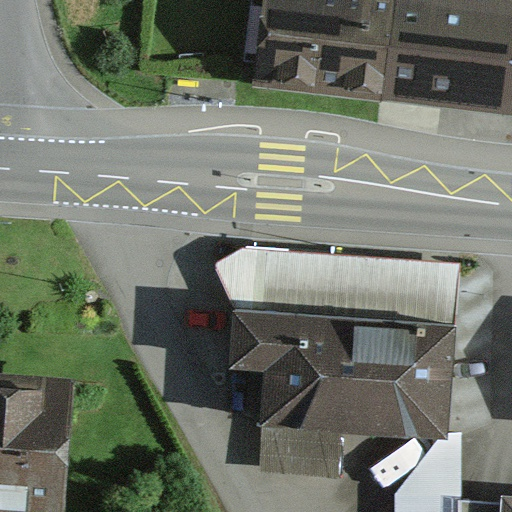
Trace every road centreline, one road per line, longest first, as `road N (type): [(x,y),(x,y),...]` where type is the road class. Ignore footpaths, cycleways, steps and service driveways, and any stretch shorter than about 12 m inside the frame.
road 1 (primary): [(511,206),(129,179)]
road 2 (residential): [(129,179),(144,298),(251,511)]
road 3 (primary): [(129,179),(0,168)]
